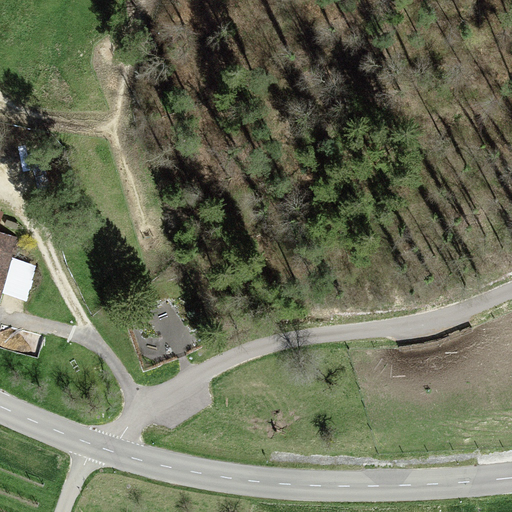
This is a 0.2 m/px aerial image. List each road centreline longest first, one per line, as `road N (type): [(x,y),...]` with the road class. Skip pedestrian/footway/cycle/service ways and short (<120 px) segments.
road 1 (tertiary): [(88,443),(246,480),(350,486),(511,477)]
road 2 (track): [(511,291),(488,306),(393,329),(262,344),(142,403)]
